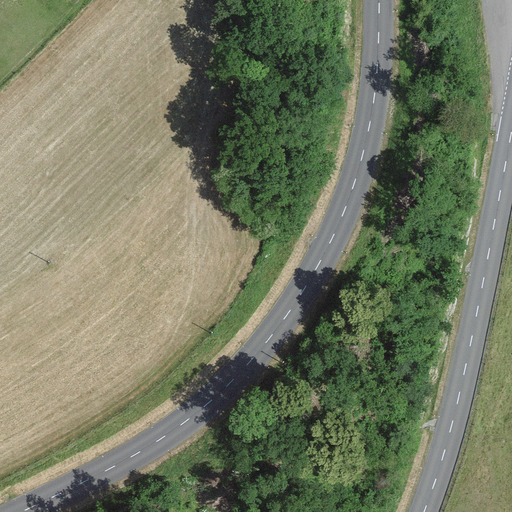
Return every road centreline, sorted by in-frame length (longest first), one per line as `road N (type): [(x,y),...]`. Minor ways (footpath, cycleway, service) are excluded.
road 1 (tertiary): [(21,511),(197,413),(294,303),(326,250),(362,155),(378,0)]
road 2 (tertiary): [(511,127),(470,345),(424,511)]
